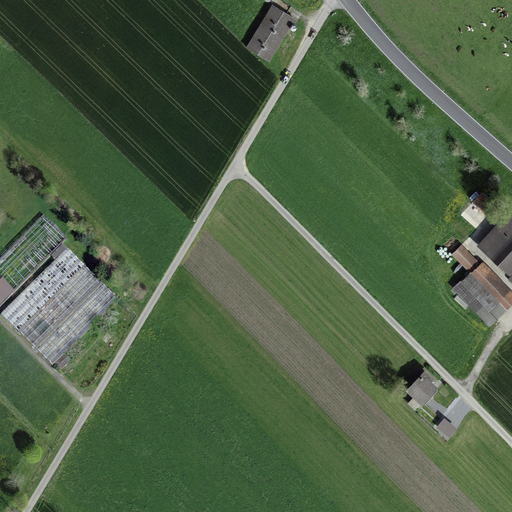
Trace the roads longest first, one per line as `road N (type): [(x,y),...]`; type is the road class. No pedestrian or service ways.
road 1 (track): [(333,0),(91,409)]
road 2 (track): [(238,166),(413,350),(511,437)]
road 3 (secondary): [(348,0),(511,165)]
road 4 (track): [(91,409),(0,318)]
road 5 (track): [(91,409),(28,511)]
